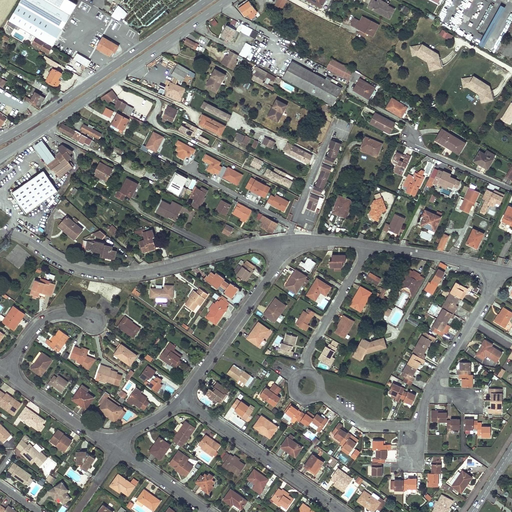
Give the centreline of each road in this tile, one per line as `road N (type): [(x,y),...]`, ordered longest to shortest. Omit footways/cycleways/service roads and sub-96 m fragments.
road 1 (residential): [(278,240),(112,275),(0,233)]
road 2 (primary): [(0,155),(227,0)]
road 3 (primary): [(208,0),(0,140)]
road 4 (residential): [(337,511),(182,397)]
road 5 (residential): [(182,397),(279,262),(278,240)]
road 6 (unknown): [(160,97),(162,128),(287,188)]
road 7 (residential): [(370,245),(310,348),(306,372)]
road 8 (residential): [(4,371),(117,449)]
road 9 (residential): [(500,270),(431,385)]
road 10 (residential): [(500,270),(370,245)]
